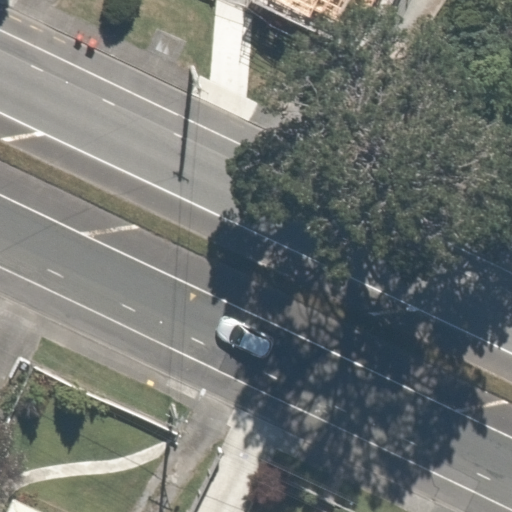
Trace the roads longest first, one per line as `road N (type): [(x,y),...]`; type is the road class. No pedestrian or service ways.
road 1 (secondary): [(511,468),(0,224)]
road 2 (secondary): [(0,78),(511,317)]
